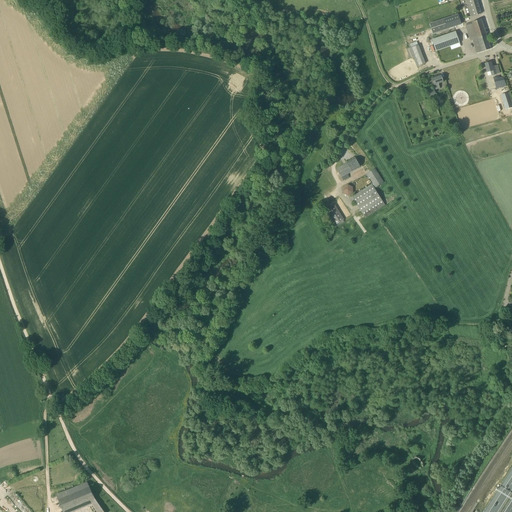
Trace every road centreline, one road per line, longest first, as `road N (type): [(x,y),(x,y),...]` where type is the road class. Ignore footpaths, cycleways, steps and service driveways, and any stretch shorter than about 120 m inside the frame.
road 1 (unclassified): [(339,159),(380,94),(506,50)]
road 2 (track): [(61,420),(0,261)]
road 3 (track): [(53,404),(45,415),(47,486),(0,491)]
